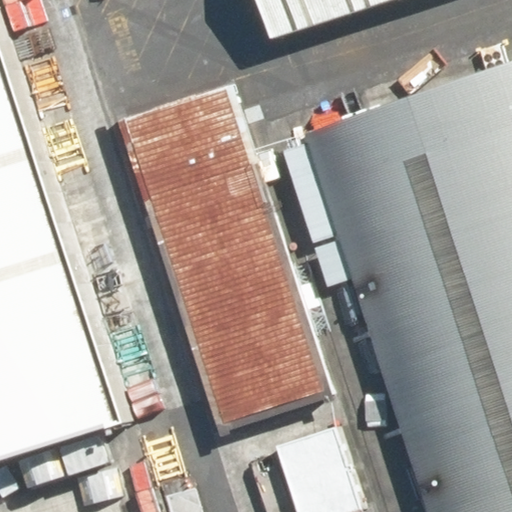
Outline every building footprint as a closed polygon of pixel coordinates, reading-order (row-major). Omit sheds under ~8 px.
[(0,0),(0,465),(151,416),(12,0),(0,0)] [(283,0),(296,37),(410,0),(283,0)] [(511,511),(511,70),(301,138),(422,511),(511,511)] [(132,119),(232,426),(344,390),(244,83),(132,119)] [(356,425),(289,445),(310,511),(375,511),(382,510),(356,425)]
